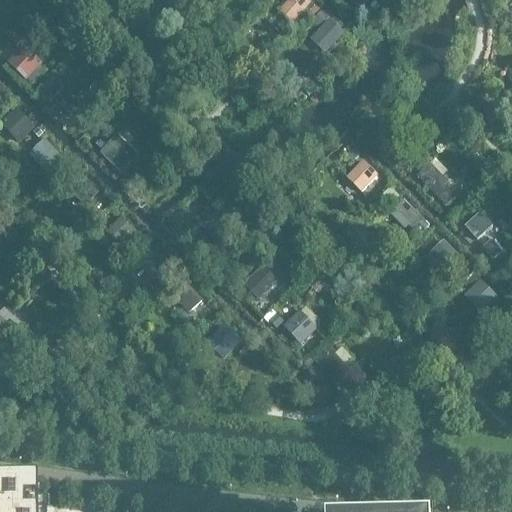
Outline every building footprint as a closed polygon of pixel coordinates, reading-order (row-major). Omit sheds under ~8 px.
[(279,0),(276,4),(296,23),(315,3),(311,0),(279,0)] [(306,33),(325,52),(344,32),(325,13),(306,33)] [(5,60),(24,79),(43,59),(24,40),(5,60)] [(72,82),(68,86),(60,78),(48,91),(75,118),(92,101),(72,82)] [(1,124),(20,142),(39,123),(20,104),(1,124)] [(98,153),(118,172),(137,152),(117,133),(98,153)] [(31,152),(49,176),(68,162),(50,138),(31,152)] [(339,177),(359,196),(378,176),(358,157),(339,177)] [(446,207),(465,187),(445,168),(426,188),(446,207)] [(410,201),(396,213),(417,237),(431,225),(410,201)] [(480,238),(495,223),(481,210),(467,224),(480,238)] [(179,232),(198,251),(217,231),(198,212),(179,232)] [(108,232),(121,244),(136,228),(123,216),(108,232)] [(421,262),(441,281),(460,261),(440,243),(421,262)] [(125,284),(145,303),(164,283),(144,264),(125,284)] [(262,299),(281,279),(266,265),(247,285),(262,299)] [(466,295),(485,313),(501,296),(482,279),(466,295)] [(188,313),(206,304),(198,288),(180,297),(188,313)] [(279,327),(299,345),(318,325),(298,307),(279,327)] [(203,339),(222,358),(241,338),(222,319),(203,339)] [(317,366),(337,385),(356,365),(336,347),(317,366)]
